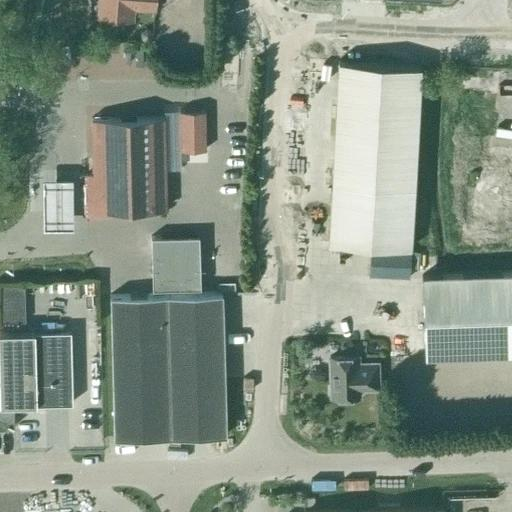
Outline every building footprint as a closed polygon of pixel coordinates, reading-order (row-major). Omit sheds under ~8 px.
[(102,0),(101,17),(129,19),(130,5),(155,7),(155,0),(102,0)] [(98,39),(99,32),(86,31),(86,39),(98,39)] [(414,192),(414,187),(421,65),(338,60),(332,182),(328,242),(411,247),(414,192)] [(179,110),(180,149),(206,149),(205,110),(179,110)] [(123,213),(123,208),(166,208),(164,116),(92,118),(93,173),(85,173),(86,214),(123,213)] [(473,220),(500,221),(502,172),(474,183),(473,220)] [(51,178),(43,178),(44,228),(52,228),(73,227),(72,178),(51,178)] [(200,287),(199,235),(151,236),(152,288),(200,287)] [(369,273),(409,275),(411,249),(370,247),(369,273)] [(511,270),(422,274),(424,354),(511,351),(511,270)] [(4,314),(27,313),(27,274),(4,275),(4,314)] [(220,293),(108,297),(114,439),(226,435),(220,293)] [(0,420),(13,427),(14,426),(9,424),(8,404),(72,402),(70,330),(0,331),(0,420)] [(359,396),(359,388),(378,388),(377,362),(358,363),(358,355),(329,356),(331,397),(359,396)]
